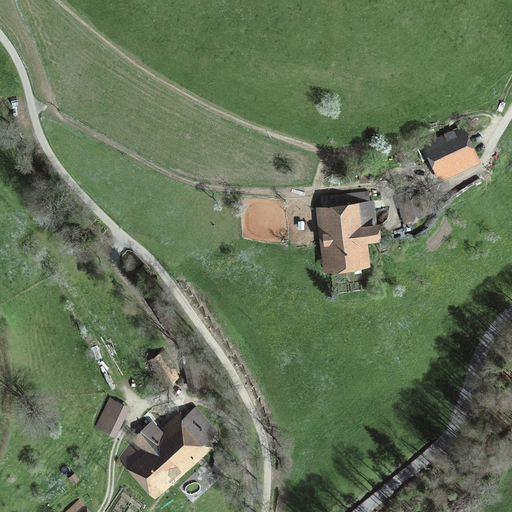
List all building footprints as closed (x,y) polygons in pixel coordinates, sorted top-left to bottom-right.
[(440,173),(477,156),(463,126),(427,143),(440,173)] [(403,151),(396,154),(398,160),(405,157),(403,151)] [(425,194),(399,202),(403,216),(420,211),(420,214),(430,211),(425,194)] [(323,206),(330,264),(362,260),(360,239),(376,237),(374,226),(376,226),(374,209),(375,209),(374,202),(334,207),(333,205),(323,206)] [(164,351),(148,362),(164,384),(176,376),(170,368),(173,366),(168,359),(169,358),(164,351)] [(187,364),(193,389),(207,386),(202,360),(187,364)] [(111,400),(98,425),(113,432),(125,407),(111,400)] [(217,430),(196,406),(164,435),(152,422),(137,434),(124,451),(155,486),(162,480),(165,484),(172,478),(174,481),(193,464),(191,462),(207,448),(203,443),(217,430)] [(219,453),(227,463),(232,458),(225,449),(219,453)] [(88,511),(79,501),(66,511),(88,511)]
